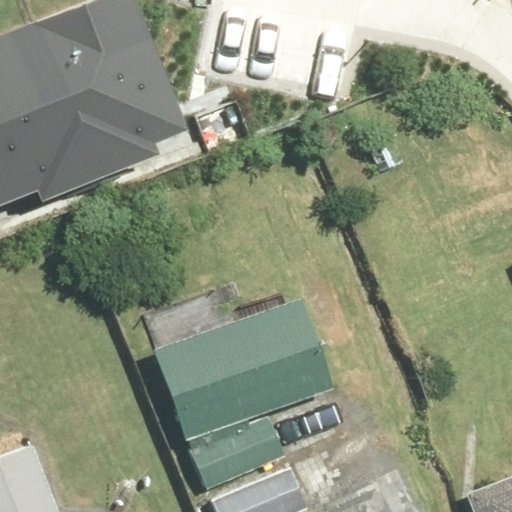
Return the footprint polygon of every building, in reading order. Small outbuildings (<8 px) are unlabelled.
[(109,0),(2,0),(0,1),(0,180),(155,123),(109,0)] [(210,0),(219,20),(269,0),(271,0),(276,12),(306,0),(210,0)] [(467,184),(435,198),(458,256),(490,243),(467,184)] [(511,260),(503,265),(511,281),(511,260)] [(308,290),(155,340),(201,482),(283,456),(267,406),(338,383),(308,290)] [(49,511),(22,440),(0,448),(0,511),(49,511)] [(292,511),(302,507),(283,467),(197,508),(199,511),(292,511)] [(511,511),(511,468),(465,486),(474,511),(511,511)]
